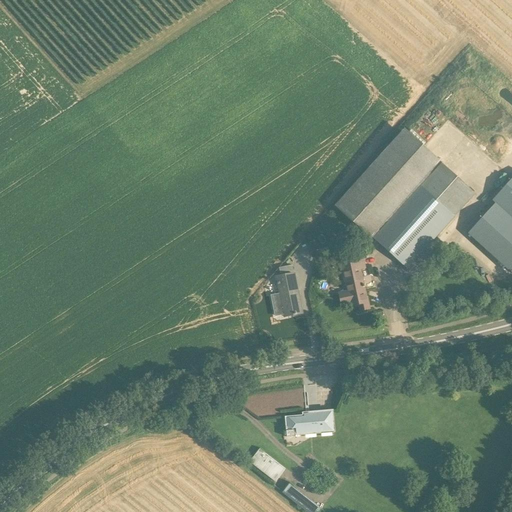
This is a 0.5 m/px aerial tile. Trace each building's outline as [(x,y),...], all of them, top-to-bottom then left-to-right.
[(476,131),(500,146),(504,139),(480,124),(476,131)] [(404,132),(337,206),(372,237),(408,269),(475,195),(440,163),(439,163),(404,132)] [(511,180),(494,201),(511,217),(511,180)] [(469,234),(510,272),(511,270),(511,219),(496,205),(469,234)] [(340,306),(350,304),(351,307),(359,305),(361,311),(371,309),(368,297),(367,297),(361,269),(366,268),(364,258),(342,263),(348,292),(338,294),(340,306)] [(285,317),(302,314),(294,274),(277,277),(280,294),(272,296),(276,316),(284,315),(285,317)] [(286,418),(287,431),(288,437),(335,433),(333,412),(309,414),(309,416),(286,418)] [(286,470),(260,450),(250,463),(276,483),(286,470)] [(308,511),(317,511),(321,507),(290,483),(283,492),(308,511)]
